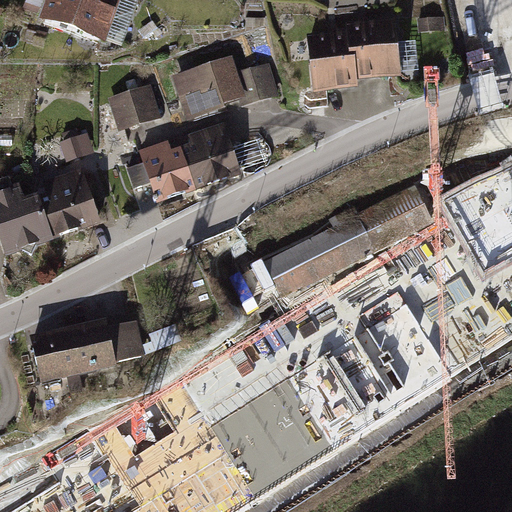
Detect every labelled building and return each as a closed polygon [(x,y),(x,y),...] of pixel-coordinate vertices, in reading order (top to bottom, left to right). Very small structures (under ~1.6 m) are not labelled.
[(47,11),(50,0),(29,0),(28,4),(47,11)] [(50,0),(47,11),(45,19),(107,40),(108,38),(121,0),(50,0)] [(131,47),(142,0),(121,0),(108,38),(131,47)] [(444,18),(419,20),(420,32),(445,30),(444,18)] [(394,20),(348,24),(349,33),(352,76),(398,72),(394,20)] [(349,33),(309,36),(313,88),(353,84),(352,76),(349,33)] [(405,43),(406,71),(420,70),(419,43),(405,43)] [(188,84),(180,86),(193,122),(229,109),(227,103),(247,96),(240,76),(235,61),(186,78),(188,84)] [(270,66),(240,76),(247,96),(250,107),(280,98),(270,66)] [(151,90),(115,101),(125,132),(161,121),(151,90)] [(227,128),(198,138),(200,147),(188,151),(203,192),(245,177),(227,128)] [(87,139),(65,146),(71,162),(82,159),(93,155),(87,139)] [(176,155),(173,148),(144,158),(147,165),(127,172),(135,193),(154,186),(160,202),(156,203),(158,208),(203,192),(188,151),(176,155)] [(55,197),(44,200),(58,240),(103,225),(85,173),(51,185),(55,197)] [(429,178),(263,262),(280,296),(302,284),(446,211),(429,178)] [(58,240),(44,200),(31,205),(26,190),(0,199),(0,219),(13,256),(26,251),(37,256),(42,246),(58,240)] [(272,286),(244,230),(198,252),(247,299),(272,286)] [(491,305),(511,292),(511,253),(474,276),(491,305)] [(302,284),(280,296),(314,359),(337,346),(302,284)] [(511,358),(495,320),(447,341),(470,393),(511,374),(511,358)] [(105,321),(70,329),(79,369),(143,355),(136,322),(106,328),(105,321)] [(79,369),(70,329),(33,338),(42,378),(68,373),(72,391),(83,389),(79,369)] [(152,339),(155,347),(180,338),(177,330),(152,339)]
